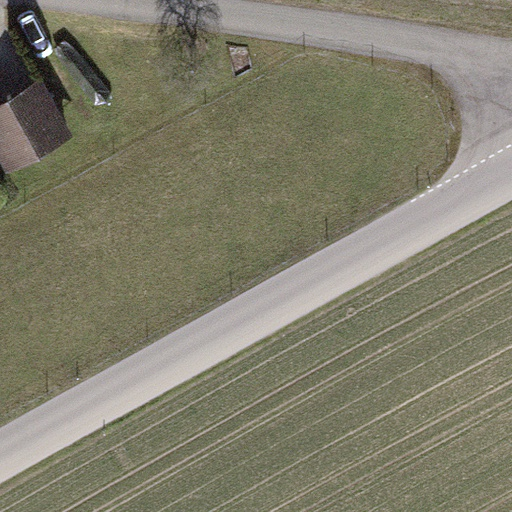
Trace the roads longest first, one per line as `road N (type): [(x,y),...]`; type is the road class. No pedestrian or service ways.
road 1 (tertiary): [(511,177),(0,460)]
road 2 (unclassified): [(511,67),(482,54),(107,0)]
